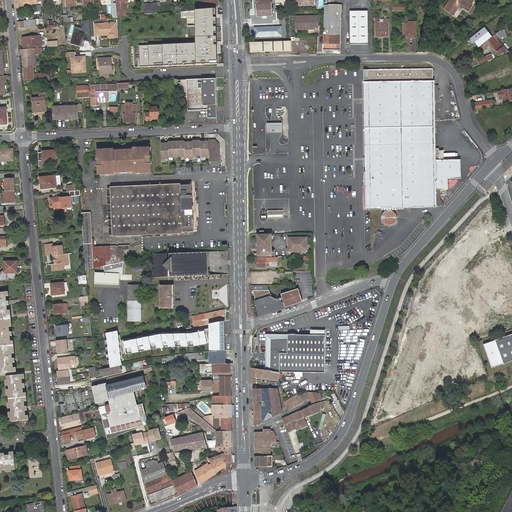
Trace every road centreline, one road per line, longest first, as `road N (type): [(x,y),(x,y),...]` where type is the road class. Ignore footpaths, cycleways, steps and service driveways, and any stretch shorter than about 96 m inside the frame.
road 1 (residential): [(62,511),(23,136)]
road 2 (tertiary): [(243,478),(302,466),(332,444),(391,285)]
road 3 (residential): [(310,60),(444,63),(471,127),(497,159)]
road 4 (residential): [(23,136),(238,127)]
road 5 (primary): [(238,127),(241,323)]
road 6 (residential): [(237,70),(133,76),(124,49),(94,50)]
road 7 (residential): [(241,323),(374,281),(391,285)]
road 8 (primary): [(241,323),(243,478)]
road 9 (tertiary): [(391,285),(487,169)]
road 10 (residential): [(23,136),(9,0)]
